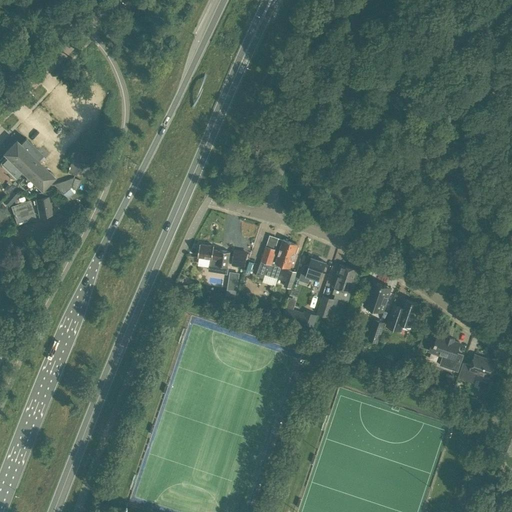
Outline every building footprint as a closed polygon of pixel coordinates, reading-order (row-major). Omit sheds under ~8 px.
[(6,154),(0,160),(0,187),(5,193),(16,182),(27,192),(36,183),(42,189),(53,177),(37,161),(43,154),(26,138),(20,145),(16,141),(5,153),(6,154)] [(72,158),(71,160),(83,164),(83,163),(79,162),(79,161),(87,163),(91,148),(80,145),(76,159),(72,158)] [(71,160),(68,172),(76,175),(77,170),(101,178),(103,173),(100,173),(101,169),(83,163),(83,164),(71,160)] [(57,188),(52,191),(56,197),(59,202),(62,199),(63,201),(65,200),(71,200),(78,195),(75,190),(80,179),(73,177),(52,184),(56,187),(57,188)] [(12,190),(3,200),(9,206),(20,194),(12,190)] [(51,190),(35,194),(36,199),(39,217),(52,213),(49,196),(54,195),(51,190)] [(29,201),(12,207),(16,220),(26,216),(27,219),(34,216),(29,201)] [(0,203),(0,211),(4,216),(6,217),(8,216),(10,214),(6,208),(0,203)] [(73,216),(72,211),(72,208),(64,209),(65,213),(66,217),(73,216)] [(261,260),(256,275),(263,278),(265,273),(278,278),(290,241),(282,239),(279,250),(265,246),(261,260)] [(290,241),(278,278),(286,280),(284,285),(291,287),(296,272),(289,269),(297,244),(290,241)] [(200,243),(198,256),(199,257),(210,258),(209,266),(209,269),(226,272),(227,266),(230,252),(219,250),(213,249),(214,246),(200,243)] [(238,249),(238,267),(251,267),(251,250),(238,249)] [(322,272),(326,262),(312,257),(309,265),(304,264),(304,266),(299,279),(308,282),(310,277),(319,280),(322,272)] [(351,292),(358,270),(340,264),(333,286),(335,287),(333,293),(336,294),(335,297),(348,301),(348,300),(351,292)] [(230,271),(228,280),(238,282),(239,273),(230,271)] [(325,279),(321,291),(328,294),(332,281),(325,279)] [(372,281),(364,304),(379,309),(380,306),(384,308),(389,292),(385,291),(387,286),(372,281)] [(329,316),(334,299),(323,295),(317,312),(328,316),(329,316)] [(391,313),(387,326),(400,330),(402,322),(412,325),(413,324),(415,324),(417,316),(415,316),(419,304),(404,299),(402,306),(395,304),(391,313)] [(285,307),(282,315),(312,326),(316,314),(305,310),(304,313),(285,307)] [(376,320),(372,331),(379,333),(383,323),(376,320)] [(432,342),(429,350),(443,355),(440,364),(458,370),(463,354),(457,352),(460,342),(453,340),(454,338),(446,335),(446,337),(438,335),(435,343),(432,342)] [(463,362),(458,377),(466,380),(470,370),(490,376),(495,361),(475,354),(471,365),(463,362)]
